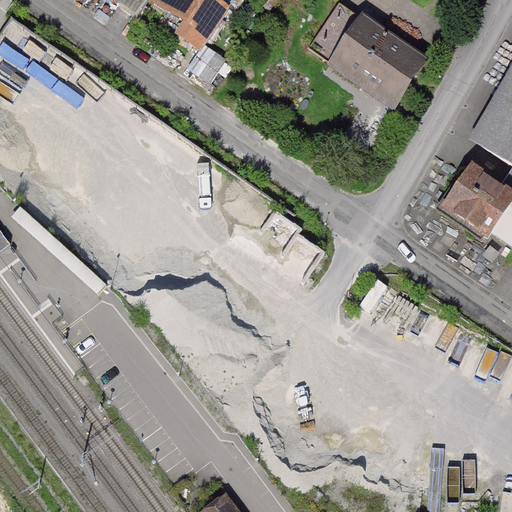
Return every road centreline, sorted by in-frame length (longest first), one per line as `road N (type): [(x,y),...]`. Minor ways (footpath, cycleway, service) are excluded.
road 1 (residential): [(45,0),(368,235)]
road 2 (unclassified): [(368,235),(510,0)]
road 3 (residential): [(368,235),(511,329)]
